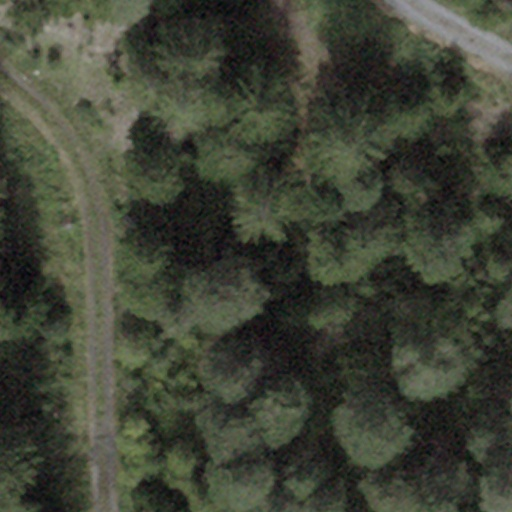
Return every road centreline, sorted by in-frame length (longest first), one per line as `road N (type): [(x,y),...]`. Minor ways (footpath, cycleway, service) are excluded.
road 1 (track): [(105,511),(88,201),(32,97),(0,77)]
road 2 (track): [(511,55),(404,0)]
